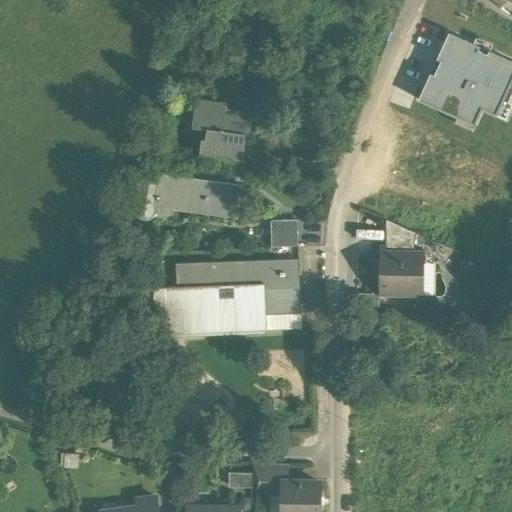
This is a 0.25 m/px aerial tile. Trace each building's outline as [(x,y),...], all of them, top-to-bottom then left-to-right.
[(430,74),(418,99),(474,125),(482,109),(505,120),(511,105),(511,103),(509,102),(511,95),(511,61),(489,51),(487,55),(478,50),(479,47),(449,33),(437,59),(441,61),(434,76),(430,74)] [(252,114),(226,111),(227,104),(196,99),(193,122),(209,124),(206,141),(202,141),(200,156),(219,158),(242,161),(245,136),(249,137),(252,114)] [(242,161),(219,158),(218,169),(240,173),(242,161)] [(242,185),(158,174),(157,185),(155,200),(192,204),(191,212),(237,218),(242,185)] [(154,182),(151,180),(147,180),(142,180),(140,183),(136,213),(138,217),(141,219),(145,219),(150,218),(153,216),(155,200),(157,185),(154,182)] [(296,220),(270,221),(272,247),(298,246),(296,220)] [(414,232),(386,220),(386,246),(380,246),(380,251),(414,251),(414,232)] [(414,251),(380,251),(380,298),(424,299),(424,251),(414,251)] [(298,260),(176,265),(177,287),(166,288),(168,334),(264,329),(299,329),(299,330),(301,330),(298,260)] [(166,288),(154,288),(155,334),(168,334),(166,288)] [(288,465),(252,464),(252,488),(282,489),(282,482),(287,482),(288,482),(288,465)] [(288,482),(287,482),(282,482),(282,489),(282,497),(281,511),(319,511),(320,483),(288,482)] [(281,511),(282,497),(269,497),(269,511),(281,511)] [(127,511),(157,511),(156,498),(137,500),(138,507),(127,508),(127,511)]
